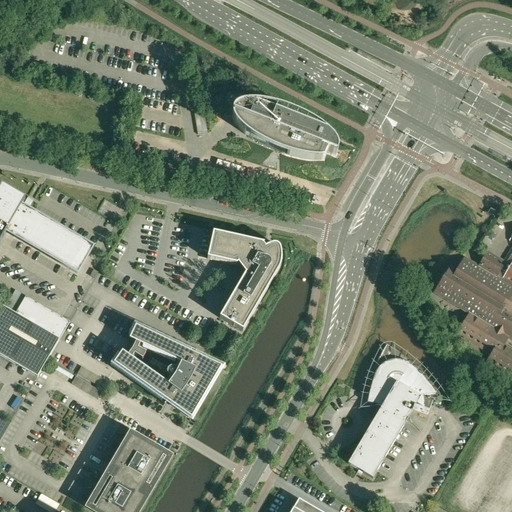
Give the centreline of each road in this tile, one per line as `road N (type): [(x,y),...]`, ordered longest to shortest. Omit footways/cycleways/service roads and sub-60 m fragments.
road 1 (unclassified): [(341,238),(0,157)]
road 2 (primary): [(186,0),(405,120)]
road 3 (tertiary): [(233,511),(316,368)]
road 4 (primary): [(406,65),(271,0)]
road 5 (tertiary): [(405,120),(341,238)]
road 6 (tertiary): [(341,238),(316,368)]
road 7 (tertiary): [(316,368),(339,326),(364,246)]
road 8 (tertiary): [(364,246),(427,132)]
